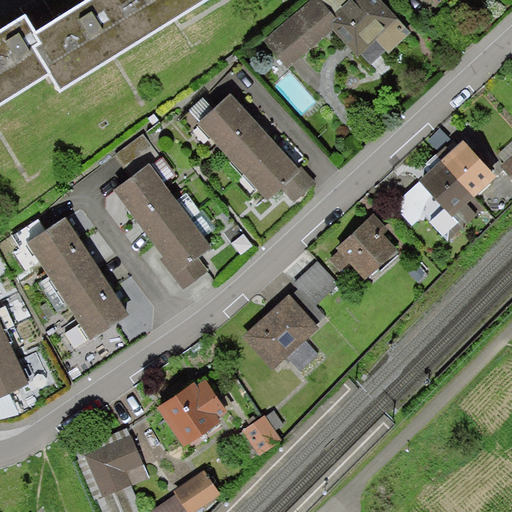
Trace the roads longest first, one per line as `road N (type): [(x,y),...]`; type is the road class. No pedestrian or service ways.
road 1 (residential): [(511,36),(343,190)]
road 2 (residential): [(343,190),(180,335)]
road 3 (residential): [(180,335),(0,452)]
road 4 (residential): [(80,191),(180,335)]
road 5 (residential): [(237,69),(343,190)]
